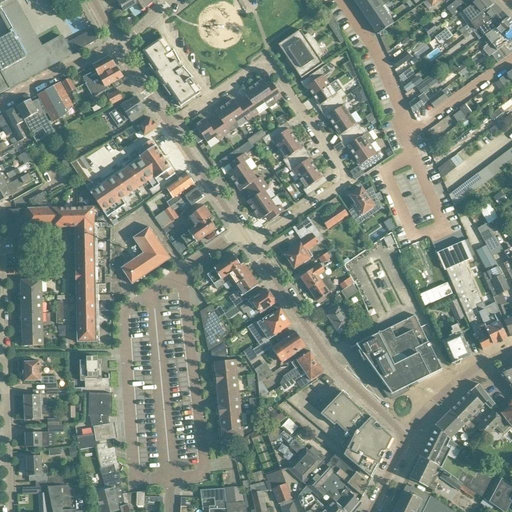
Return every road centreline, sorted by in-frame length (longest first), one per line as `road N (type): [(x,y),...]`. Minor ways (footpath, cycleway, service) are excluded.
road 1 (residential): [(370,511),(407,439),(344,377),(250,244)]
road 2 (residential): [(250,244),(344,181),(264,61),(211,96)]
road 3 (residential): [(169,477),(139,479),(133,468),(123,310),(151,289)]
road 4 (residential): [(181,270),(204,467),(169,477)]
road 5 (residential): [(169,477),(151,289)]
road 6 (residential): [(405,134),(375,52),(341,0)]
road 7 (residential): [(0,105),(116,42)]
road 8 (residential): [(412,156),(385,171),(409,229),(420,234),(439,217)]
road 9 (unclassified): [(10,511),(4,381)]
road 10 (residential): [(405,134),(511,59)]
road 11 (residential): [(240,231),(169,125)]
